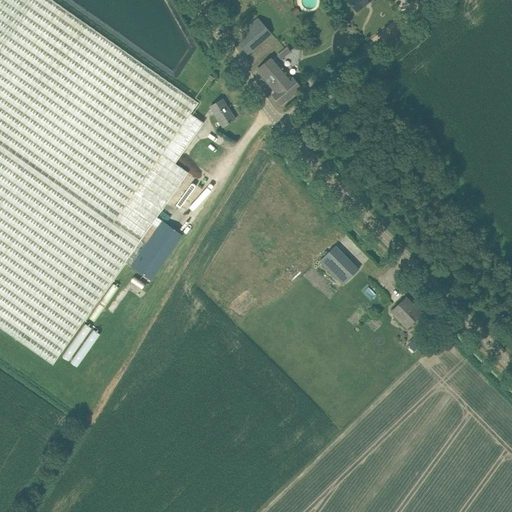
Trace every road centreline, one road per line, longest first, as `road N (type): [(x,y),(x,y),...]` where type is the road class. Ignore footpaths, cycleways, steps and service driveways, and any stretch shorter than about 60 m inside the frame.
road 1 (tertiary): [(511,366),(274,125)]
road 2 (unclassified): [(274,125),(421,0)]
road 3 (tertiary): [(274,125),(198,0)]
